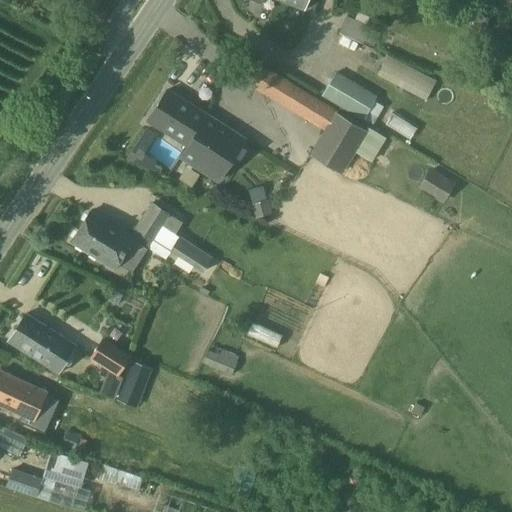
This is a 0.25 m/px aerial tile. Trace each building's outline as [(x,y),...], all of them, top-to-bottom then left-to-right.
[(278,0),(303,10),(306,0),(278,0)] [(364,43),(371,26),(346,15),(339,31),(364,43)] [(426,99),(437,79),(387,54),(377,74),(426,99)] [(326,131),(339,111),(263,65),(250,86),(326,131)] [(375,95),(335,72),(322,94),(361,118),(375,95)] [(180,156),(185,160),(211,117),(168,89),(148,120),(187,145),(180,156)] [(339,111),(326,131),(314,152),(341,168),(366,127),(339,111)] [(211,117),(185,160),(219,181),(246,139),(211,117)] [(459,173),(431,157),(420,177),(447,193),(459,173)] [(171,252),(180,238),(175,235),(183,221),(171,213),(152,201),(136,226),(135,225),(129,234),(91,210),(71,241),(115,269),(118,264),(132,272),(148,249),(153,240),(171,252)] [(180,238),(171,252),(203,272),(212,258),(180,238)] [(71,355),(77,346),(26,313),(9,341),(59,373),(65,365),(68,365),(71,362),(72,358),(71,355)] [(276,345),(281,334),(252,323),(248,334),(276,345)] [(100,338),(88,357),(115,374),(127,355),(100,338)] [(206,350),(202,362),(230,374),(237,356),(218,348),(216,354),(206,350)] [(136,405),(151,367),(132,360),(118,398),(136,405)] [(0,407),(36,425),(49,394),(1,371),(0,374),(0,407)] [(102,463),(97,477),(137,490),(142,476),(102,463)] [(39,480),(11,469),(5,484),(33,495),(39,480)]
